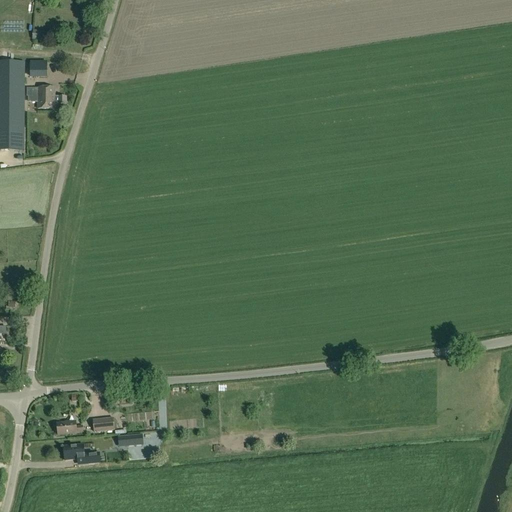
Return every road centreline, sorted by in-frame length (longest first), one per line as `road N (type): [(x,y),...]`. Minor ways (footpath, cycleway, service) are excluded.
road 1 (unclassified): [(25,394),(413,356),(511,338)]
road 2 (unclassified): [(25,394),(53,199),(117,0)]
road 3 (unclassified): [(1,511),(25,394)]
